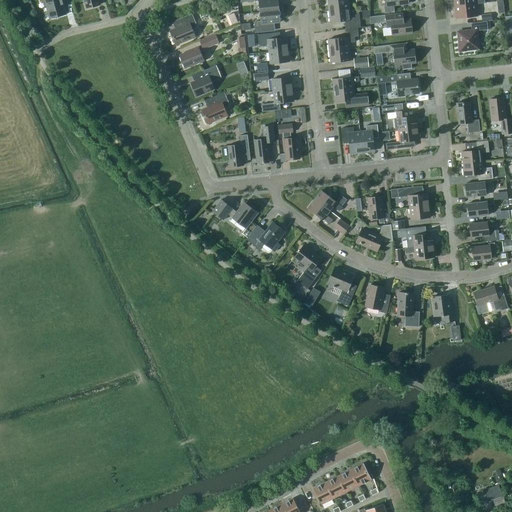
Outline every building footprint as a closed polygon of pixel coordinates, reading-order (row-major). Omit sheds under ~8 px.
[(70,2),(69,0),(44,0),(49,19),(66,14),(63,4),(70,2)] [(84,0),(86,8),(99,5),(97,0),(84,0)] [(259,0),(260,12),(279,10),(277,0),(259,0)] [(327,0),(329,11),(349,8),(348,0),(327,0)] [(476,3),(455,6),(456,18),(477,16),(476,3)] [(344,21),(345,29),(357,28),(360,27),(359,14),(350,15),(349,8),(329,11),(330,22),(344,21)] [(255,33),(266,32),(265,24),(280,22),(279,10),(260,12),(261,21),(254,22),(255,33)] [(226,14),(229,24),(237,22),(235,12),(226,14)] [(183,26),(170,31),(175,45),(195,37),(192,29),(195,27),(197,24),(192,13),(180,18),(183,26)] [(397,13),(385,15),(386,22),(386,28),(391,27),(392,35),(412,33),(410,19),(403,20),(402,13),(397,13)] [(385,15),(369,17),(370,24),(386,22),(385,15)] [(487,29),(487,21),(471,23),(471,30),(457,32),(459,44),(458,44),(459,52),(466,51),(466,50),(478,48),(476,30),(487,29)] [(358,36),(357,28),(345,29),(346,37),(328,39),(329,51),(349,49),(349,42),(355,42),(354,37),(358,36)] [(268,44),(268,51),(287,49),(286,44),(287,44),(287,37),(273,39),(272,32),(258,34),(259,45),(268,44)] [(199,40),(203,49),(219,43),(215,34),(199,40)] [(237,37),(239,52),(246,51),(245,47),(246,47),(244,36),(237,37)] [(408,49),(407,43),(390,45),(373,47),(374,55),(393,52),(395,65),(402,64),(403,69),(412,68),(411,63),(415,63),(414,49),(408,49)] [(179,55),(185,68),(203,60),(198,48),(179,55)] [(288,54),(287,49),(268,51),(270,63),(289,61),(288,54)] [(351,60),(349,49),(329,51),(330,63),(351,60)] [(353,60),(354,68),(368,66),(367,58),(353,60)] [(241,75),(248,73),(244,60),(237,62),(241,75)] [(257,64),(258,72),(267,71),(266,63),(257,64)] [(204,77),(191,83),(197,96),(214,88),(211,82),(222,78),(216,65),(201,71),(204,77)] [(360,70),(361,78),(375,76),(374,68),(360,70)] [(253,74),(254,81),(268,80),(267,73),(253,74)] [(377,83),(397,81),(398,96),(406,96),(406,95),(419,93),(417,78),(397,80),(396,74),(376,76),(377,83)] [(332,79),(333,91),(354,88),(353,82),(359,81),(358,76),(332,79)] [(271,79),(273,91),(291,89),(291,84),(292,84),(291,77),(271,79)] [(354,88),(333,91),(335,102),(345,101),(345,107),(368,105),(367,93),(354,95),(354,88)] [(273,91),(274,103),(261,104),(262,111),(280,109),(279,102),(293,101),(293,94),(292,94),(291,89),(273,91)] [(202,110),(207,123),(227,115),(224,107),(227,106),(229,102),(224,92),(211,97),(214,104),(202,110)] [(511,118),(505,119),(503,98),(489,99),(491,121),(500,119),(501,134),(511,133),(511,118)] [(467,123),(468,132),(480,131),(478,119),(471,120),(469,101),(456,103),(459,124),(467,123)] [(398,130),(417,128),(416,123),(417,123),(416,116),(408,116),(407,110),(403,110),(402,103),(381,106),(382,114),(395,112),(396,118),(394,118),(395,130),(398,130)] [(299,151),(300,151),(298,137),(291,138),(290,132),(292,132),(292,124),(278,125),(279,133),(283,133),(286,160),(299,158),(299,151)] [(366,131),(360,131),(362,152),(374,150),(373,138),(378,137),(377,124),(365,125),(366,131)] [(268,142),(275,141),(273,126),(262,127),(263,134),(261,134),(261,139),(254,140),(255,155),(257,155),(258,163),(269,162),(268,154),(269,153),(268,142)] [(362,152),(360,131),(353,132),(353,127),(341,128),(343,143),(349,142),(350,153),(362,152)] [(417,133),(417,128),(398,130),(399,141),(385,143),(386,149),(406,147),(405,141),(419,139),(418,132),(417,133)] [(227,147),(221,147),(223,157),(229,157),(230,166),(244,165),(243,160),(242,150),(249,149),(247,135),(240,135),(241,144),(227,146),(227,147)] [(462,158),(463,163),(482,161),(481,153),(489,152),(488,140),(476,141),(477,150),(461,151),(462,158)] [(482,161),(463,163),(464,168),(463,168),(463,175),(478,174),(479,180),(493,178),(492,167),(482,168),(482,161)] [(484,181),(465,184),(466,197),(486,195),(484,181)] [(427,200),(428,200),(427,193),(414,195),(413,187),(390,189),(391,198),(408,196),(409,207),(428,205),(427,200)] [(321,190),(314,199),(330,211),(333,207),(339,211),(342,207),(341,206),(336,203),(337,202),(321,190)] [(337,202),(336,203),(341,206),(347,200),(342,196),(337,202)] [(389,215),(383,216),(381,196),(367,198),(370,219),(378,218),(379,223),(390,222),(389,215)] [(220,199),(212,211),(224,219),(228,214),(232,217),(246,228),(258,213),(243,202),(236,212),(232,209),(232,208),(220,199)] [(330,211),(314,199),(308,207),(323,219),(324,219),(329,224),(332,220),(327,215),(330,211)] [(486,201),(467,204),(468,217),(488,214),(486,201)] [(428,210),(428,205),(409,207),(411,219),(430,217),(429,210),(428,210)] [(340,218),(333,227),(343,235),(350,226),(340,218)] [(391,221),(392,229),(405,228),(404,219),(391,221)] [(470,237),(484,235),(485,241),(499,240),(498,229),(488,230),(487,221),(469,223),(470,237)] [(277,242),(285,231),(272,222),(265,231),(257,225),(246,239),(260,249),(264,243),(274,251),(279,244),(277,242)] [(385,242),(393,241),(391,224),(383,225),(378,236),(362,229),(356,242),(377,250),(381,240),(385,242)] [(412,235),(412,228),(398,229),(399,238),(406,237),(407,248),(432,245),(432,240),(433,240),(432,233),(412,235)] [(502,240),(503,250),(511,249),(511,243),(511,239),(502,240)] [(488,244),(488,245),(472,247),(473,260),(491,258),(490,250),(494,250),(493,243),(488,244)] [(307,267),(303,272),(296,281),(307,289),(321,270),(315,266),(320,258),(303,245),(294,257),(307,267)] [(435,257),(434,250),(433,250),(432,245),(407,248),(405,248),(405,253),(414,252),(415,259),(435,257)] [(328,283),(342,288),(342,289),(337,301),(348,306),(356,286),(350,283),(353,275),(334,267),(328,283)] [(370,284),(369,288),(365,306),(379,309),(378,311),(386,313),(390,295),(383,293),(384,287),(370,284)] [(494,286),(473,292),(477,305),(475,305),(477,312),(480,313),(487,311),(488,308),(487,303),(493,301),(495,310),(500,308),(501,310),(508,308),(504,295),(497,297),(494,286)] [(405,326),(418,326),(419,311),(412,311),(413,293),(398,292),(397,315),(405,315),(405,326)] [(445,297),(445,295),(431,296),(434,316),(444,315),(444,322),(456,321),(454,306),(452,307),(450,297),(445,297)] [(364,463),(351,469),(359,485),(372,479),(364,463)] [(351,469),(338,475),(346,491),(359,485),(351,469)] [(497,483),(504,481),(502,469),(494,471),(497,483)] [(338,475),(326,482),(334,498),(346,491),(338,475)] [(334,498),(326,482),(313,488),(321,504),(334,498)] [(476,493),(480,504),(502,495),(498,485),(497,485),(476,493)] [(300,511),(293,498),(280,504),(284,511),(300,511)]
